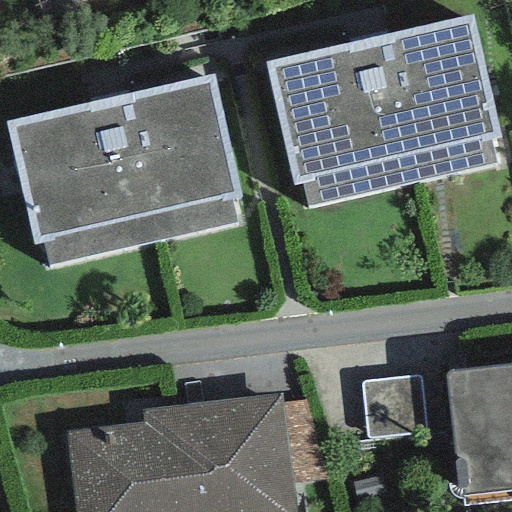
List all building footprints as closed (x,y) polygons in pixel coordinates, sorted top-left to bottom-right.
[(472,16),(264,62),(291,186),(302,183),(307,206),(495,164),(490,142),(499,140),(472,16)] [(213,75),(6,121),(34,246),(44,244),(49,266),(237,223),(232,199),(240,197),(213,75)] [(511,364),(445,371),(457,489),(462,489),(464,506),(511,500),(511,364)] [(420,376),(361,382),(367,440),(425,434),(420,376)] [(281,393),(142,409),(144,424),(65,433),(73,511),(294,511),(292,485),(282,403),(281,393)] [(282,403),(292,485),(327,481),(307,402),(282,403)]
